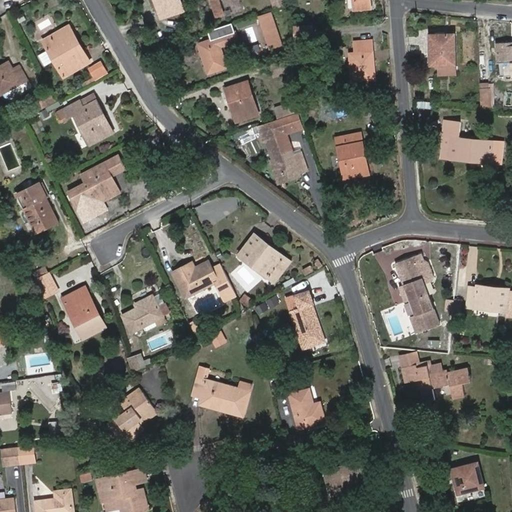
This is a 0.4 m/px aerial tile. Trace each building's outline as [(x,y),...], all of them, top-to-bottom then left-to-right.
[(156,0),(162,17),(186,9),(182,0),(156,0)] [(212,0),(217,15),(226,12),(221,0),(212,0)] [(272,0),(275,8),(289,4),(287,0),(272,0)] [(372,8),(370,0),(354,0),(355,9),(372,8)] [(282,44),(274,20),(263,24),(271,48),(282,44)] [(75,35),(69,24),(43,39),(65,75),(87,63),(72,37),(75,35)] [(238,39),(236,30),(199,43),(209,72),(228,66),(221,45),(238,39)] [(456,63),(455,33),(431,34),(432,64),(456,63)] [(87,63),(90,60),(75,35),(72,37),(87,63)] [(353,42),(353,52),(374,51),(373,40),(353,42)] [(511,41),(497,42),(499,62),(511,60),(511,41)] [(46,64),(54,59),(49,49),(41,53),(46,64)] [(376,78),(374,51),(353,52),(351,52),(353,79),(376,78)] [(14,69),(9,61),(0,65),(0,93),(11,88),(14,94),(28,86),(24,80),(21,81),(14,69)] [(109,71),(104,61),(92,68),(97,77),(109,71)] [(24,80),(27,78),(20,65),(14,69),(21,81),(24,80)] [(258,114),(248,81),(227,88),(239,120),(258,114)] [(41,105),(59,96),(53,85),(35,94),(41,105)] [(481,106),(491,107),(490,88),(481,88),(481,106)] [(97,100),(93,93),(80,100),(83,107),(97,100)] [(83,107),(80,100),(65,108),(69,115),(74,112),(91,144),(109,134),(101,120),(106,117),(97,100),(83,107)] [(293,101),(276,106),(278,111),(295,105),(293,101)] [(295,105),(278,111),(281,118),(297,112),(295,105)] [(301,174),(308,171),(302,154),(295,156),(287,134),(302,128),(297,112),(281,118),(273,120),(274,123),(261,127),(265,141),(268,141),(275,160),(280,177),(300,171),(301,174)] [(109,134),(114,132),(106,117),(101,120),(109,134)] [(463,121),(447,120),(445,146),(451,146),(451,158),(472,159),(472,156),(492,157),(492,162),(503,162),(505,141),(462,137),(463,121)] [(365,153),(361,133),(338,137),(346,178),(365,174),(361,154),(365,153)] [(79,210),(119,189),(111,174),(125,167),(119,154),(115,156),(120,165),(103,174),(110,188),(78,206),(79,210)] [(91,178),(85,181),(70,190),(78,206),(110,188),(103,174),(120,165),(115,156),(87,171),(91,178)] [(271,161),(279,185),(302,178),(301,174),(300,171),(280,177),(275,160),(271,161)] [(87,171),(82,173),(85,181),(91,178),(87,171)] [(59,222),(46,198),(43,192),(46,190),(42,181),(17,194),(37,233),(59,222)] [(281,257),(261,242),(264,239),(256,233),(240,253),(269,275),(274,270),(281,275),(292,261),(283,254),(281,257)] [(264,239),(261,242),(281,257),(283,254),(264,239)] [(425,260),(422,252),(395,262),(403,284),(398,286),(404,302),(409,301),(415,315),(409,317),(415,333),(441,323),(424,276),(429,274),(430,273),(431,270),(429,262),(425,260)] [(195,267),(189,270),(187,264),(174,271),(188,296),(219,280),(208,260),(195,267)] [(195,267),(193,261),(187,264),(189,270),(195,267)] [(34,272),(37,278),(49,272),(46,266),(34,272)] [(276,281),(281,275),(274,270),(269,275),(276,281)] [(42,288),(55,281),(50,271),(49,272),(37,278),(42,288)] [(42,288),(46,295),(58,289),(55,281),(42,288)] [(477,285),(477,287),(470,285),(468,306),(507,310),(507,315),(511,315),(511,290),(510,290),(510,288),(477,285)] [(104,321),(86,286),(63,298),(73,316),(78,314),(87,329),(104,321)] [(310,290),(297,294),(302,308),(291,312),(305,347),(315,344),(313,335),(323,332),(313,305),(315,304),(310,290)] [(153,295),(143,300),(144,304),(137,307),(123,314),(133,332),(164,315),(153,295)] [(269,308),(266,302),(256,307),(259,313),(269,308)] [(85,338),(107,326),(104,321),(87,329),(78,314),(73,316),(85,338)] [(205,331),(199,318),(191,322),(198,335),(205,331)] [(315,344),(326,340),(323,332),(313,335),(315,344)] [(414,351),(401,354),(403,366),(417,363),(414,351)] [(442,364),(432,365),(431,361),(417,363),(418,367),(428,364),(429,372),(443,370),(442,364)] [(417,363),(403,366),(403,367),(406,381),(420,378),(425,401),(435,399),(433,387),(450,384),(453,397),(465,394),(462,382),(471,380),(468,367),(447,371),(447,369),(443,370),(429,372),(428,364),(418,367),(417,363)] [(201,367),(199,376),(208,379),(211,369),(201,367)] [(244,416),(251,391),(208,379),(199,376),(194,394),(203,397),(225,403),(223,410),(244,416)] [(141,388),(121,402),(127,411),(110,424),(124,444),(145,428),(142,424),(138,419),(155,407),(141,388)] [(314,403),(310,388),(290,394),(300,428),(307,426),(306,422),(314,420),(315,424),(326,421),(322,407),(315,408),(314,403)] [(14,412),(11,392),(0,393),(0,413),(3,413),(13,412),(14,412)] [(203,397),(201,404),(223,410),(225,403),(203,397)] [(142,424),(158,412),(155,407),(138,419),(142,424)] [(34,460),(31,444),(17,446),(19,462),(34,460)] [(19,462),(17,446),(1,448),(3,464),(19,462)] [(376,483),(371,459),(327,469),(332,493),(376,483)] [(484,486),(479,461),(452,467),(458,492),(484,486)] [(148,479),(145,468),(99,479),(104,500),(106,500),(121,496),(123,507),(123,511),(132,511),(150,508),(145,488),(138,490),(136,482),(148,479)] [(74,511),(71,489),(55,491),(56,498),(36,501),(37,511),(74,511)] [(16,511),(12,490),(0,491),(0,511),(16,511)] [(106,500),(109,510),(123,507),(121,496),(106,500)]
